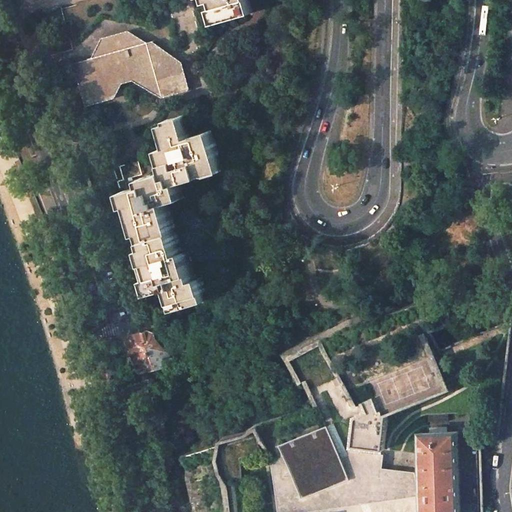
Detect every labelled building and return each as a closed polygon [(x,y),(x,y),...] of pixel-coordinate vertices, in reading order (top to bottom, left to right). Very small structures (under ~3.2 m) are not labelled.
[(206,0),(207,2),(213,1),(215,7),(213,8),(215,14),(218,17),(220,22),(225,21),(253,13),(249,0),(206,0)] [(148,43),(131,33),(104,41),(108,54),(77,63),(89,104),(113,96),(111,84),(112,84),(114,81),(114,78),(133,73),(135,78),(145,84),(146,88),(159,84),(184,77),(180,64),(169,67),(164,52),(151,44),(149,46),(148,43)] [(133,73),(114,78),(114,81),(112,84),(135,78),(133,73)] [(162,96),(187,89),(184,77),(159,84),(162,96)] [(164,148),(170,169),(166,170),(166,171),(170,185),(180,182),(201,176),(201,175),(208,173),(207,171),(221,167),(212,133),(198,137),(197,135),(190,137),(184,118),(162,124),(169,146),(164,148)] [(142,175),(138,161),(114,168),(120,188),(130,185),(128,178),(142,175)] [(182,190),(180,182),(170,185),(166,171),(146,177),(148,184),(128,189),(136,218),(140,217),(146,239),(176,230),(168,202),(181,198),(179,191),(182,190)] [(182,252),(176,230),(146,239),(152,260),(149,261),(157,290),(171,286),(175,301),(180,300),(182,306),(208,299),(201,277),(195,279),(187,250),(182,252)] [(151,368),(176,363),(155,339),(154,335),(150,333),(135,337),(129,339),(127,339),(136,359),(141,371),(151,368)] [(324,342),(320,335),(289,350),(296,365),(297,365),(294,358),(324,342)] [(385,449),(388,417),(385,418),(382,410),(380,405),(376,394),(364,398),(368,407),(355,413),(353,445),(364,447),(374,448),(385,449)] [(326,424),(278,445),(296,485),(298,489),(302,499),(350,478),(337,450),(326,424)] [(460,511),(458,432),(455,432),(419,433),(421,479),(421,484),(421,511),(460,511)] [(363,454),(349,452),(357,474),(350,478),(302,499),(298,489),(296,485),(281,492),(283,507),(294,506),(294,511),(299,511),(299,507),(362,498),(417,490),(416,484),(421,484),(421,479),(414,479),(414,473),(381,469),(382,456),(373,455),(374,448),(364,447),(363,454)] [(254,464),(255,453),(244,456),(243,477),(249,478),(254,476),(254,468),(257,468),(257,464),(254,464)] [(251,498),(249,478),(232,478),(234,500),(251,498)] [(254,511),(253,498),(251,498),(234,500),(235,511),(254,511)]
